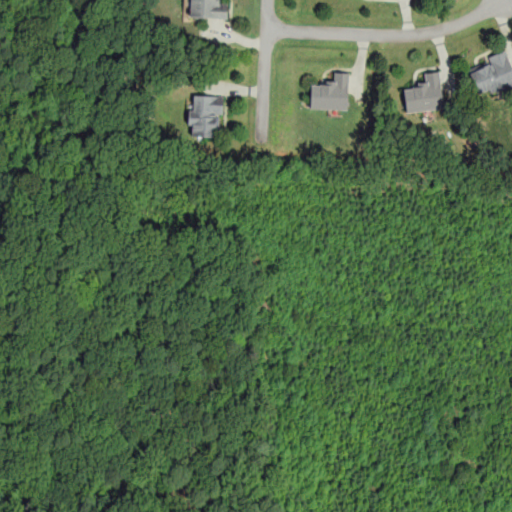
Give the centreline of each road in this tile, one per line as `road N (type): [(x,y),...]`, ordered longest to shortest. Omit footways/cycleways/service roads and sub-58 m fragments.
road 1 (residential): [(498,0),(428,35),(266,32)]
road 2 (residential): [(266,0),(262,132)]
